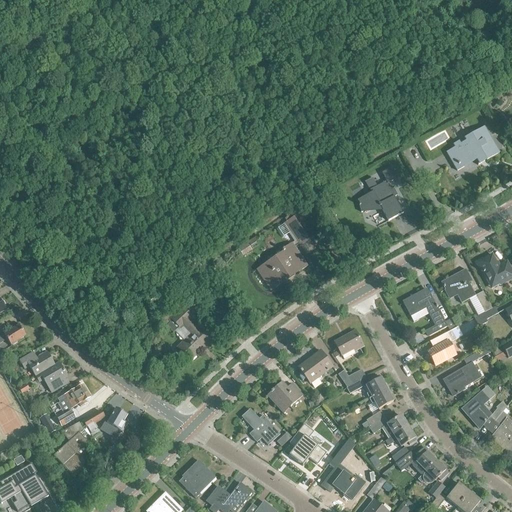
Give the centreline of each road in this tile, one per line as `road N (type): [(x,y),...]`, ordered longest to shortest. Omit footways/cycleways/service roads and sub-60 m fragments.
road 1 (residential): [(359,293),(446,444),(511,495)]
road 2 (tertiary): [(192,430),(85,354),(0,264)]
road 3 (secondary): [(192,430),(272,351),(359,293)]
road 4 (secondary): [(359,293),(511,213)]
road 5 (residential): [(306,507),(192,430)]
road 6 (secondary): [(101,511),(192,430)]
